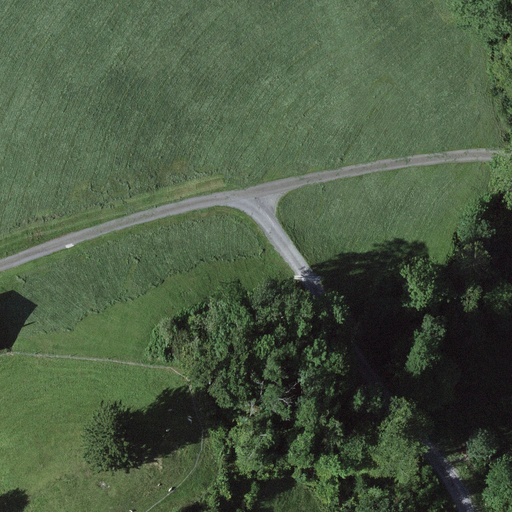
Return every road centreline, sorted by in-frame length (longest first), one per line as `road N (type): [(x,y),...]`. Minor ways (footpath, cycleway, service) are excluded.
road 1 (track): [(252,197),(436,151),(511,147)]
road 2 (track): [(0,267),(252,197)]
